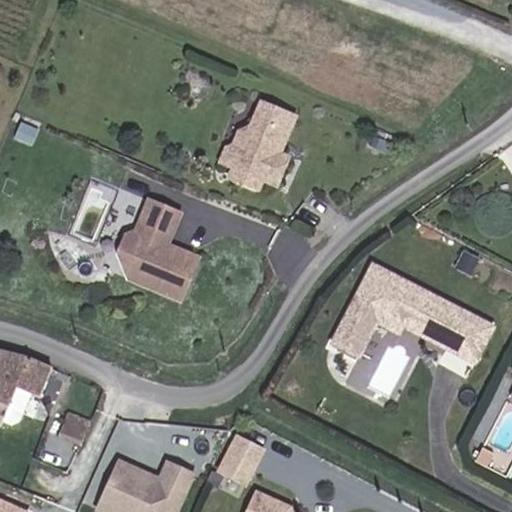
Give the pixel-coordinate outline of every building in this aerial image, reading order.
[(270,145),(284,107),(237,90),(228,115),(218,120),(212,133),(217,143),(207,167),(248,182),(252,172),(266,177),(277,147),(270,145)] [(21,148),(27,131),(14,126),(8,143),(21,148)] [(177,296),(194,253),(158,240),(161,233),(165,231),(141,197),(110,212),(126,247),(112,253),(117,264),(141,272),(138,282),(177,296)] [(298,272),(312,242),(283,229),(273,251),(286,257),(282,265),(298,272)] [(444,277),(452,261),(435,252),(427,268),(444,277)] [(502,327),(379,265),(337,346),(367,363),(384,328),(409,341),(412,333),(483,367),(502,327)] [(0,424),(10,428),(25,388),(47,401),(60,371),(41,362),(0,354),(0,424)] [(65,464),(73,439),(83,442),(91,420),(68,412),(60,435),(50,432),(42,456),(65,464)] [(250,483),(265,447),(238,436),(222,471),(250,483)] [(159,475),(118,458),(95,511),(182,511),(198,474),(165,460),(159,475)] [(466,483),(472,469),(461,463),(454,477),(466,483)] [(295,511),(293,506),(256,489),(246,511),(295,511)] [(0,511),(33,511),(35,508),(0,493),(0,511)]
